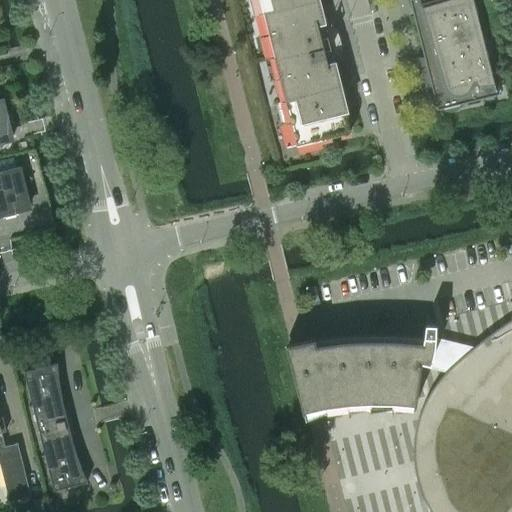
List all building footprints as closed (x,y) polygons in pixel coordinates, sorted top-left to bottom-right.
[(259,0),(296,145),(350,132),(331,54),(339,57),(339,56),(337,55),(338,50),(338,45),(336,35),(333,30),(330,26),(331,25),(330,24),(325,29),(317,0),(259,0)] [(472,0),(408,0),(426,69),(422,70),(432,100),(433,102),(435,105),(436,106),(438,107),(439,108),(441,109),(444,110),(446,110),(448,110),(450,110),(452,110),(453,109),(455,109),(457,108),(458,107),(459,106),(461,104),(462,103),(463,104),(497,95),(472,0)] [(0,141),(11,139),(2,100),(0,100),(0,141)] [(0,173),(0,214),(29,208),(24,190),(31,179),(20,172),(19,169),(0,173)] [(511,511),(511,318),(504,324),(491,333),(480,342),(470,350),(449,369),(443,374),(441,376),(437,381),(433,386),(430,391),(428,394),(425,399),(424,403),(421,408),(420,411),(419,415),(417,421),(416,425),(415,431),(414,436),(413,442),(413,446),(413,452),(413,456),(413,461),(414,468),(414,470),(415,475),(416,479),(417,483),(420,491),(421,495),(423,498),(425,502),(427,505),(430,510),(430,511),(511,511)] [(415,403),(420,366),(421,362),(449,369),(470,350),(444,344),(435,342),(435,324),(424,323),(422,342),(395,339),(368,339),(341,340),(315,344),(314,338),(295,342),(285,344),(302,410),(312,408),(325,405),(347,402),(369,401),(392,401),(415,403)] [(60,342),(61,352),(77,351),(76,341),(60,342)] [(53,490),(87,482),(85,477),(83,472),(81,467),(79,462),(75,452),(74,447),(71,436),(65,438),(63,429),(66,428),(64,420),(61,421),(59,412),(64,411),(63,405),(62,400),(61,395),(59,384),(58,374),(57,363),(23,371),(53,490)] [(5,446),(1,432),(6,431),(2,417),(0,417),(0,465),(9,501),(32,495),(17,443),(5,446)]
